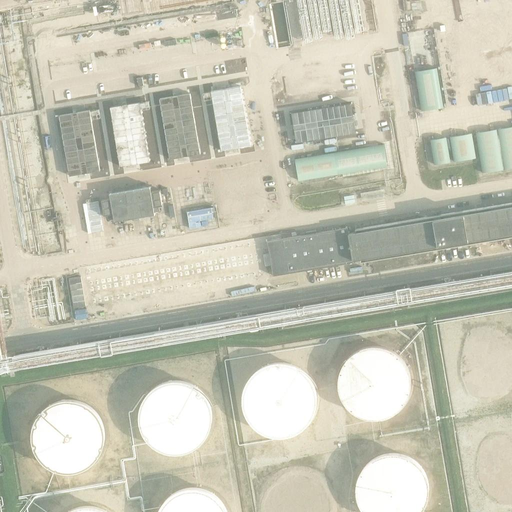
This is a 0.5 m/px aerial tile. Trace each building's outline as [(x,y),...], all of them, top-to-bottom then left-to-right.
[(437,68),(415,72),(422,111),(443,108),(437,68)] [(241,86),(212,90),(222,151),(251,146),(241,86)] [(190,94),(161,99),(171,160),(200,155),(190,94)] [(140,103),(111,108),(121,168),(150,164),(140,103)] [(350,103),(291,113),(296,143),(355,133),(350,103)] [(90,111),(59,116),(70,177),(100,172),(100,170),(90,111)] [(511,129),(498,132),(505,172),(511,171),(511,129)] [(505,172),(498,132),(476,136),(483,176),(505,172)] [(476,161),(472,136),(450,140),(454,164),(476,161)] [(447,141),(430,144),(434,168),(451,165),(447,141)] [(384,146),(335,154),(339,176),(388,168),(384,146)] [(335,154),(294,161),(297,183),(339,176),(335,154)] [(151,187),(111,193),(111,197),(104,199),(106,214),(114,213),(116,220),(155,214),(154,205),(163,204),(160,189),(152,190),(151,187)] [(349,227),(268,241),(274,276),(355,262),(354,259),(511,232),(511,205),(350,233),(349,227)] [(214,207),(188,210),(190,228),(217,224),(214,207)] [(256,241),(89,272),(94,301),(261,270),(256,241)] [(413,386),(413,380),(413,374),(411,369),(409,363),(406,358),(403,354),(398,350),(394,347),(388,344),(383,343),(377,342),(372,342),(366,343),(360,344),(355,347),(350,350),(346,354),(343,358),(340,363),(338,369),(336,374),(336,380),(336,386),(338,391),(340,397),(343,402),(346,406),(350,410),(355,413),(360,416),(366,417),(372,418),(377,418),(383,417),(388,416),(394,413),(398,410),(403,406),(406,402),(409,397),(411,391),(413,386)] [(316,402),(316,397),(316,391),(315,386),(313,381),(310,376),(307,371),(303,368),(298,364),(293,362),(288,360),(282,359),(277,359),(271,359),(266,361),(261,363),(256,366),(252,369),(248,374),(245,378),(243,383),(241,389),(240,394),(240,400),(241,405),(243,410),(245,415),(248,420),(252,424),(256,428),(261,431),(266,433),(271,434),(277,435),(282,435),(288,434),(293,432),(298,429),(303,426),(307,422),(310,418),(313,413),(315,408),(316,402)] [(212,421),(212,415),(212,409),(210,403),(208,398),(205,393),(201,388),(197,384),(191,381),(186,379),(180,378),(174,377),(169,378),(163,379),(157,381),(152,384),(148,388),(144,393),(141,398),(139,403),(138,409),(137,415),(138,421),(139,426),(141,432),(144,437),(148,441),(153,445),(158,448),(163,450),(169,452),(175,452),(180,452),(186,450),(192,448),(197,445),(201,441),(205,437),(208,432),(210,426),(212,421)] [(104,440),(105,434),(104,428),(103,423),(101,417),(98,412),(94,408),(90,404),(85,401),(79,399),(74,398),(68,397),(62,398),(56,399),(51,401),(46,404),(42,408),(38,412),(35,417),(32,423),(31,428),(31,434),(31,440),(32,446),(35,451),(38,456),(42,460),(46,464),(51,467),(56,469),(62,471),(68,471),(74,471),(79,469),(85,467),(90,464),(94,460),(98,456),(101,451),(103,446),(104,440)] [(431,494),(431,488),(431,483),(429,477),(427,472),(425,467),(421,462),(417,458),(413,455),(408,452),(403,450),(397,449),(392,449),(386,449),(380,450),(375,452),(370,455),(366,458),(362,462),(358,467),(356,472),(354,477),(352,482),(352,488),(352,494),(354,499),(356,504),(358,509),(360,511),(422,511),(425,509),(427,504),(429,499),(431,494)] [(336,511),(337,509),(337,504),(337,498),(336,493),(334,488),(331,483),(328,479),(325,475),(320,472),(316,469),(311,467),(306,465),(300,465),(295,465),(290,465),(285,467),(280,469),(275,472),(271,475),(267,479),(264,483),(262,488),(260,493),(259,498),(258,504),(259,509),(259,511),(336,511)] [(229,511),(229,510),(227,505),(225,500),(221,496),(218,492),(213,489),(208,486),(203,484),(198,483),(192,483),(187,483),(181,484),(176,486),(171,489),(167,492),(163,496),(160,500),(157,505),(155,510),(154,511),(229,511)] [(112,511),(107,508),(103,505),(97,503),(92,502),(86,502),(81,502),(75,503),(70,505),(65,508),(61,511),(60,511),(112,511)]
